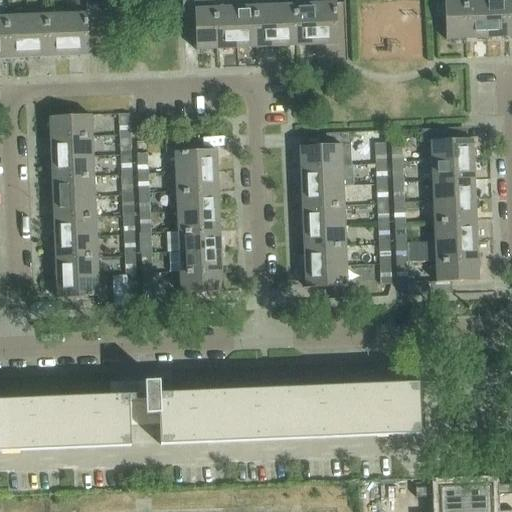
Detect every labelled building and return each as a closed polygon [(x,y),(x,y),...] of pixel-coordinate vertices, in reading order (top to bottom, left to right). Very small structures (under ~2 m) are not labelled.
[(467,42),(464,0),(462,0),(445,1),(447,43),(467,42)] [(487,41),(484,0),(464,0),(467,42),(487,41)] [(484,0),(487,41),(507,40),(505,0),(484,0)] [(194,1),(182,1),(181,1),(182,26),(195,25),(196,52),(217,51),(215,9),(194,10),(194,1)] [(295,5),(297,47),(317,46),(315,4),(295,5)] [(315,4),(317,46),(338,46),(336,4),(315,4)] [(87,14),(66,15),(68,57),(89,56),(87,30),(100,30),(99,5),(86,6),(87,14)] [(275,6),(277,48),(297,47),(295,5),(275,6)] [(255,7),(257,49),(277,48),(275,6),(255,7)] [(235,8),(237,50),(257,49),(255,7),(235,8)] [(215,9),(217,51),(237,50),(235,8),(215,9)] [(66,15),(46,16),(48,58),(68,57),(66,15)] [(46,16),(26,17),(28,59),(48,58),(46,16)] [(26,17),(6,18),(8,60),(28,59),(26,17)] [(119,116),(120,134),(129,134),(128,115),(119,116)] [(51,138),(92,136),(91,116),(50,118),(51,138)] [(433,163),(474,161),(473,140),(446,142),(446,129),(422,131),(422,143),(432,143),(433,163)] [(121,155),(130,154),(129,134),(120,134),(121,155)] [(300,168),(342,167),(351,166),(350,134),(326,135),(326,147),(299,148),(300,168)] [(51,138),(52,158),(93,156),(92,136),(51,138)] [(175,153),(176,173),(218,171),(217,150),(190,152),(190,140),(166,141),(166,153),(175,153)] [(392,164),(403,164),(402,144),(391,145),(392,164)] [(387,165),(386,145),(374,145),(375,165),(387,165)] [(148,153),(137,155),(136,155),(138,175),(149,174),(148,153)] [(121,155),(122,175),(131,174),(130,154),(121,155)] [(53,178),(94,176),(93,156),(52,158),(53,178)] [(475,181),(474,161),(433,163),(434,183),(475,181)] [(403,165),(403,164),(392,164),(393,185),(404,184),(403,175),(410,174),(410,165),(403,165)] [(375,165),(376,185),(388,185),(387,165),(375,165)] [(342,167),(300,168),(301,188),(343,187),(342,167)] [(218,171),(176,173),(177,193),(219,191),(218,171)] [(123,195),(133,194),(131,174),(122,175),(123,195)] [(149,174),(138,175),(139,194),(149,194),(149,174)] [(53,178),(53,198),(95,196),(94,176),(53,178)] [(434,183),(434,203),(476,201),(475,181),(434,183)] [(393,185),(394,204),(405,204),(404,184),(393,185)] [(388,185),(376,185),(377,205),(389,205),(388,185)] [(343,187),(301,188),(302,208),(344,207),(343,187)] [(220,211),(219,191),(177,193),(178,213),(220,211)] [(124,215),(134,214),(133,194),(123,195),(124,215)] [(149,194),(139,194),(140,214),(150,214),(149,194)] [(54,218),(96,216),(95,196),(53,198),(54,218)] [(434,203),(435,223),(476,221),(476,201),(434,203)] [(394,204),(395,224),(405,224),(405,204),(394,204)] [(377,205),(378,225),(389,225),(389,205),(377,205)] [(344,207),(302,208),(303,228),(345,226),(344,207)] [(178,213),(179,233),(221,231),(220,211),(178,213)] [(125,235),(135,234),(134,214),(124,215),(125,235)] [(150,214),(140,214),(141,234),(151,234),(150,214)] [(54,218),(55,238),(97,236),(96,216),(54,218)] [(435,223),(436,243),(477,241),(476,221),(435,223)] [(395,224),(396,244),(406,244),(405,224),(395,224)] [(379,245),(390,245),(389,225),(378,225),(379,245)] [(345,226),(303,228),(304,248),(346,246),(345,226)] [(179,233),(180,252),(221,250),(221,231),(179,233)] [(126,255),(136,254),(135,234),(125,235),(126,255)] [(151,234),(141,234),(142,254),(152,254),(151,234)] [(56,258),(98,256),(97,236),(55,238),(56,258)] [(436,243),(437,263),(478,261),(477,241),(436,243)] [(396,244),(397,264),(407,264),(406,244),(396,244)] [(379,245),(380,265),(391,264),(390,245),(379,245)] [(346,246),(304,248),(305,268),(347,266),(346,246)] [(180,252),(181,272),(222,270),(221,250),(180,252)] [(152,254),(142,254),(143,274),(153,273),(153,265),(161,265),(160,253),(152,254)] [(126,255),(127,275),(137,274),(136,254),(126,255)] [(56,258),(57,278),(99,276),(98,256),(56,258)] [(478,261),(437,263),(438,283),(428,283),(429,296),(453,295),(452,283),(479,281),(478,261)] [(381,287),(391,286),(392,286),(391,264),(380,265),(381,287)] [(397,264),(398,286),(408,286),(407,264),(397,264)] [(347,266),(305,268),(306,288),(333,287),(333,299),(357,298),(357,286),(348,286),(347,266)] [(222,270),(181,272),(182,292),(172,293),(173,305),(197,304),(197,292),(223,291),(222,270)] [(153,273),(143,274),(144,294),(154,294),(153,273)] [(128,295),(138,295),(137,274),(127,275),(128,295)] [(99,276),(57,278),(58,298),(98,296),(100,296),(99,276)] [(98,296),(58,298),(59,312),(98,310),(98,296)] [(162,446),(421,436),(419,385),(160,395),(160,383),(147,384),(147,381),(127,382),(110,383),(110,397),(0,401),(0,453),(131,448),(130,423),(161,422),(162,446)] [(497,486),(465,487),(466,511),(490,511),(490,496),(497,496),(508,495),(508,486),(497,486)] [(434,489),(422,489),(423,499),(434,498),(441,498),(441,511),(466,511),(465,487),(434,489)]
